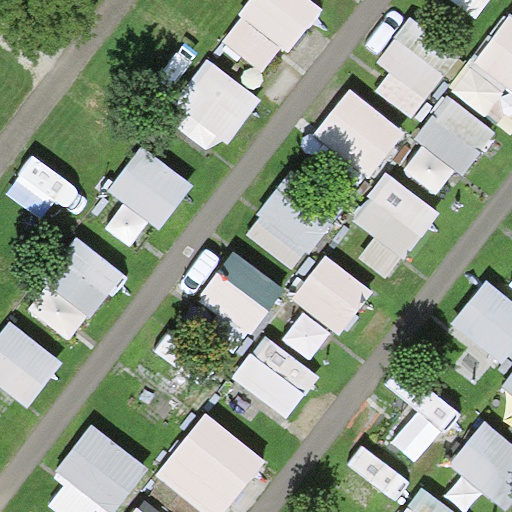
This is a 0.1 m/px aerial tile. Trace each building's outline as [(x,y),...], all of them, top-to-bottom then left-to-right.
[(262,0),(232,45),(279,77),(328,3),(323,0),(262,0)] [(511,24),(462,90),(511,128),(511,24)] [(381,82),(419,116),(460,69),(421,36),(381,82)] [(183,118),(243,147),(269,92),(210,63),(183,118)] [(384,170),(415,132),(364,89),(332,126),(384,170)] [(411,165),(453,196),(503,128),(461,98),(411,165)] [(120,187),(167,229),(204,188),(156,147),(120,187)] [(405,180),(361,253),(404,279),(448,206),(405,180)] [(293,190),(256,231),(299,270),(336,229),(293,190)] [(44,310),(79,341),(135,278),(101,247),(44,310)] [(238,253),(215,300),(271,327),(293,280),(238,253)] [(303,293),(349,334),(385,293),(339,253),(303,293)] [(511,358),(511,294),(491,282),(463,330),(511,358)] [(0,348),(0,378),(38,408),(73,363),(20,322),(0,348)] [(279,337),(245,379),(296,420),(330,378),(279,337)] [(408,426),(448,442),(463,406),(423,389),(408,426)] [(200,511),(222,511),(268,452),(217,415),(164,485),(200,511)] [(511,434),(493,420),(460,462),(498,491),(511,473),(511,434)] [(65,470),(115,511),(125,511),(160,469),(104,423),(65,470)] [(377,446),(351,481),(390,510),(416,474),(377,446)] [(57,511),(58,511),(101,511),(106,503),(70,486),(57,511)] [(466,511),(434,488),(416,511),(466,511)]
